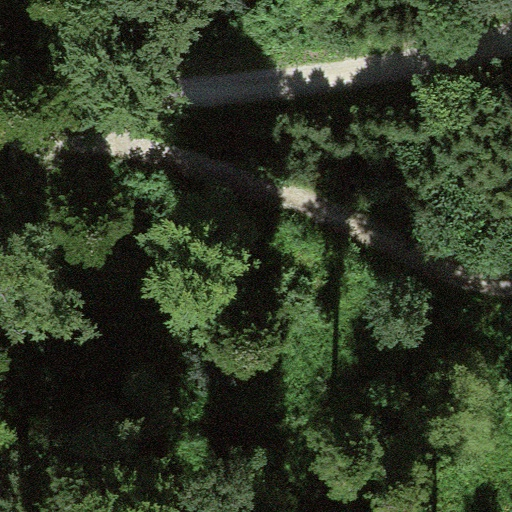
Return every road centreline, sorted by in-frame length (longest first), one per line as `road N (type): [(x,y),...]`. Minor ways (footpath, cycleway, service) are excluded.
road 1 (track): [(511,39),(0,151)]
road 2 (track): [(138,118),(403,233),(511,263)]
